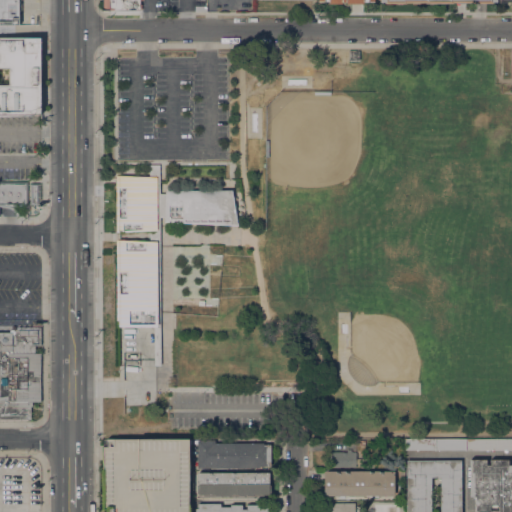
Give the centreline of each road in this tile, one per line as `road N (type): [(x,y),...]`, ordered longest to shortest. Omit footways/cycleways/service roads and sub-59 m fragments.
road 1 (residential): [(511,29),(71,29)]
road 2 (primary): [(71,234),(71,29)]
road 3 (primary): [(71,437),(72,316)]
